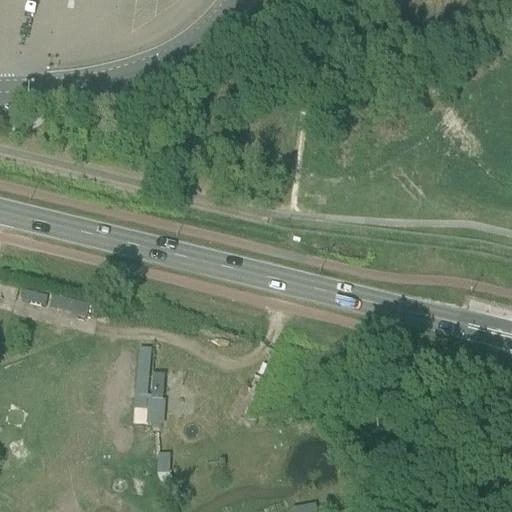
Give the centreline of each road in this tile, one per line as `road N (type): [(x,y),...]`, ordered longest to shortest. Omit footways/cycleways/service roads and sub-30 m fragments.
road 1 (secondary): [(511,341),(0,216)]
road 2 (unclassified): [(0,96),(30,97),(151,70),(202,42),(241,0)]
